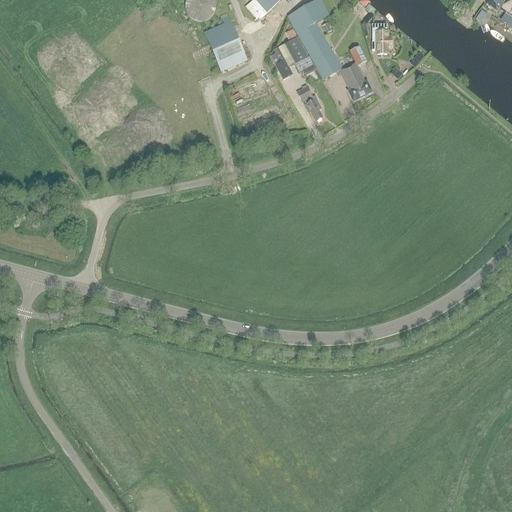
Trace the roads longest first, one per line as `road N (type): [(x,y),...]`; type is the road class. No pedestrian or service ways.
road 1 (tertiary): [(83,287),(264,335),(335,339),(431,311),(511,249)]
road 2 (unclassified): [(83,287),(104,202),(310,149),(399,97),(423,73)]
road 3 (unclassified): [(111,511),(38,408),(18,364),(34,275)]
